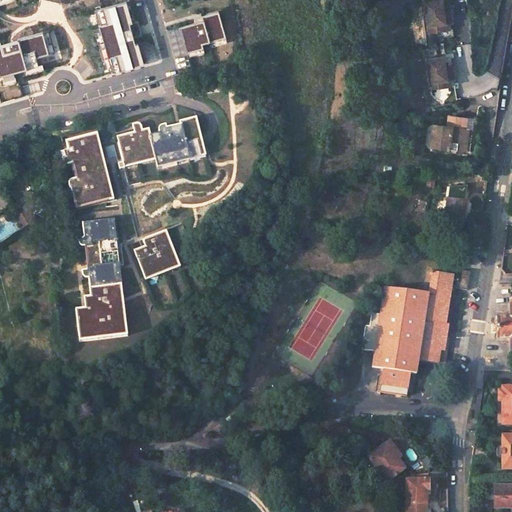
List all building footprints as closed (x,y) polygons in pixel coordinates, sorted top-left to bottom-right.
[(0,0),(0,10),(14,5),(11,0),(0,0)] [(439,0),(422,2),(425,31),(434,31),(434,37),(450,36),(447,5),(439,6),(439,0)] [(141,70),(130,10),(95,16),(97,28),(92,29),(99,66),(110,64),(112,76),(141,70)] [(200,27),(178,33),(183,56),(224,46),(217,15),(199,20),(200,27)] [(52,37),(0,51),(0,85),(61,69),(52,37)] [(435,58),(418,61),(424,90),(432,89),(434,95),(449,92),(443,62),(436,64),(435,58)] [(472,119),(446,116),(445,127),(433,126),(431,147),(469,151),(472,119)] [(206,155),(197,117),(180,121),(181,124),(166,128),(166,124),(161,126),(160,126),(159,127),(158,128),(158,129),(158,130),(159,133),(150,135),(149,128),(142,130),(141,125),(140,124),(139,123),(137,123),(136,123),(134,123),(132,124),(134,132),(116,137),(123,164),(124,168),(155,161),(157,168),(206,155)] [(114,200),(97,132),(65,139),(68,149),(63,150),(65,156),(62,157),(63,161),(63,163),(65,164),(66,164),(68,164),(71,163),(75,179),(74,179),(71,180),(69,182),(69,184),(69,186),(70,189),(70,188),(75,210),(114,200)] [(0,209),(8,204),(0,190),(0,209)] [(440,198),(433,197),(429,218),(436,220),(440,198)] [(465,202),(448,199),(446,213),(441,211),(440,218),(445,219),(444,225),(449,226),(450,220),(462,222),(465,202)] [(16,216),(23,226),(31,221),(24,211),(16,216)] [(124,336),(115,220),(83,223),(84,237),(82,237),(82,238),(78,239),(79,244),(80,245),(81,246),(83,246),(85,246),(87,269),(85,269),(85,270),(81,270),(82,275),(82,276),(83,278),(85,278),(87,278),(89,296),(82,297),(83,309),(74,310),(76,341),(124,336)] [(182,266),(168,229),(144,238),(147,245),(135,249),(147,280),(182,266)] [(438,364),(442,337),(446,338),(448,325),(445,324),(449,300),(453,273),(430,270),(429,273),(431,273),(428,293),(384,287),(379,314),(372,313),(370,324),(364,323),(361,348),(374,350),(371,367),(383,369),(379,392),(406,397),(410,373),(416,374),(418,361),(438,364)] [(470,272),(461,270),(460,279),(456,278),(454,288),(467,290),(470,272)] [(497,317),(496,339),(508,339),(508,354),(511,354),(511,300),(509,301),(509,302),(509,317),(497,317)] [(446,338),(442,337),(438,364),(445,365),(449,339),(446,338)] [(502,401),(502,425),(511,424),(511,385),(502,385),(502,390),(498,390),(498,401),(502,401)] [(347,426),(322,423),(320,435),(346,439),(347,426)] [(501,459),(501,468),(511,468),(511,434),(501,435),(501,446),(497,448),(497,456),(501,459)] [(389,441),(386,444),(396,459),(400,456),(389,441)] [(386,444),(369,456),(385,479),(391,478),(404,469),(386,444)] [(429,479),(406,479),(406,498),(400,497),(400,505),(406,505),(405,511),(426,511),(426,494),(429,494),(429,479)] [(511,486),(493,487),(494,509),(511,508),(511,486)]
